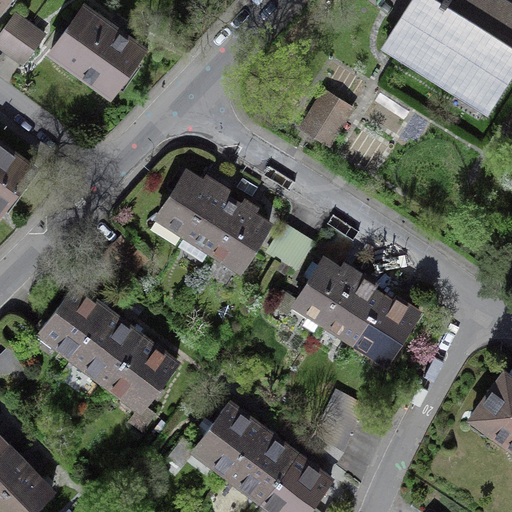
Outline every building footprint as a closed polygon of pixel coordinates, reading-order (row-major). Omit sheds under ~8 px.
[(399,22),(386,43),(488,107),(511,68),(511,5),(502,0),(415,0),(400,23),(399,22)] [(83,6),(51,50),(69,62),(72,58),(97,77),(95,81),(112,93),(144,49),(114,27),(83,6)] [(16,13),(0,34),(0,45),(2,47),(9,52),(30,24),(16,13)] [(30,24),(9,52),(16,57),(23,62),(44,34),(30,24)] [(315,107),(302,127),(315,135),(328,143),(341,123),(333,118),(343,102),(326,91),(316,107),(315,107)] [(0,140),(0,209),(2,211),(35,166),(0,140)] [(158,213),(186,231),(217,182),(210,178),(206,175),(202,181),(185,170),(158,213)] [(213,249),(241,205),(225,195),(228,189),(224,187),(217,182),(186,231),(213,249)] [(244,200),(241,205),(213,249),(241,267),(269,223),(252,213),(255,207),(251,204),(244,200)] [(284,223),(267,249),(282,259),(299,232),(291,228),(284,223)] [(299,232),(282,259),(296,268),(313,241),(306,237),(299,232)] [(116,241),(110,247),(134,271),(147,257),(123,234),(116,241)] [(103,254),(97,261),(121,284),(134,271),(110,247),(103,254)] [(323,319),(354,270),(349,266),(343,262),(339,268),(322,258),(295,301),(323,319)] [(355,339),(382,296),(372,290),(376,283),(361,274),(354,270),(323,319),(355,339)] [(73,355),(108,309),(92,296),(75,284),(51,315),(47,312),(36,327),(73,355)] [(392,301),(382,296),(355,339),(387,360),(418,311),(402,300),(395,296),(392,301)] [(108,382),(143,335),(126,322),(108,309),(73,355),(108,382)] [(160,348),(143,335),(108,382),(141,407),(176,360),(160,348)] [(5,353),(0,357),(0,359),(20,380),(32,368),(11,347),(5,353)] [(0,382),(8,391),(20,380),(0,359),(0,382)] [(511,376),(505,371),(472,416),(511,445),(511,376)] [(337,389),(330,404),(358,419),(361,412),(365,404),(337,389)] [(227,472),(262,426),(246,413),(229,400),(194,446),(227,472)] [(324,418),(351,433),(354,426),(358,419),(330,404),(324,418)] [(351,433),(324,418),(317,433),(343,450),(347,441),(351,433)] [(262,498),(297,452),(280,439),(262,426),(227,472),(262,498)] [(317,433),(316,432),(307,443),(333,463),(338,457),(343,450),(317,433)] [(19,457),(6,443),(0,448),(0,493),(30,465),(25,459),(21,455),(19,457)] [(314,465),(297,452),(262,498),(280,511),(303,511),(330,478),(314,465)] [(36,471),(30,465),(0,493),(0,511),(29,511),(51,491),(37,476),(39,474),(36,471)]
